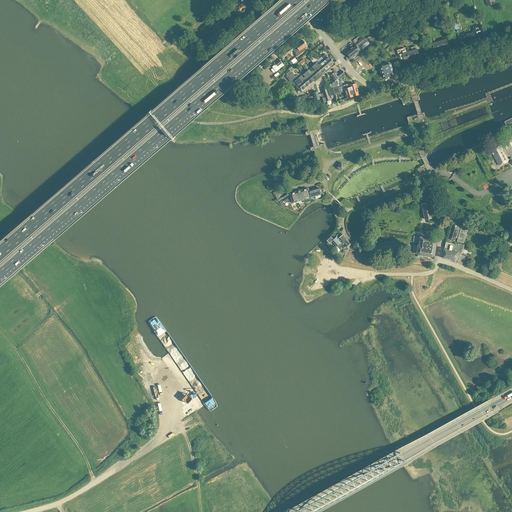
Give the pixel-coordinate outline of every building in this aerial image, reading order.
[(209,24),(212,22),(210,20),(200,29),(201,31),(209,24)] [(478,38),(477,35),(482,34),(479,25),(473,27),(474,31),(462,35),(464,42),(478,38)] [(358,41),(361,46),(367,41),(364,36),(358,41)] [(449,47),(446,39),(433,43),(435,51),(449,47)] [(305,50),(303,48),(306,46),(302,40),(285,52),(286,54),(293,50),(297,56),(305,50)] [(361,46),(360,46),(363,49),(369,43),(367,41),(361,46)] [(348,55),(358,47),(355,44),(353,46),(352,44),(349,46),(350,48),(346,52),(348,55)] [(359,54),(363,50),(363,49),(360,46),(358,48),(358,47),(348,55),(351,59),(358,53),(359,54)] [(419,56),(416,46),(411,47),(412,51),(403,53),(405,60),(419,56)] [(334,63),(328,57),(328,58),(325,54),(321,57),(323,59),(330,67),(334,63)] [(275,64),(272,66),(276,71),(284,65),(282,63),(280,60),(279,59),(274,62),(275,63),(275,64)] [(330,67),(323,59),(319,62),(317,60),(326,70),(330,67)] [(326,70),(317,60),(313,63),(315,65),(314,65),(322,73),(326,70)] [(394,75),(393,70),(391,64),(381,67),(384,78),(394,75)] [(322,73),(314,65),(312,66),(311,68),(318,77),(322,73)] [(318,77),(311,68),(309,69),(307,71),(307,72),(314,80),(318,77)] [(314,80),(307,72),(307,71),(306,70),(302,73),(305,77),(310,83),(314,80)] [(306,86),(299,78),(296,75),(295,76),(290,71),(286,74),(288,76),(287,76),(290,81),(293,79),(303,90),(306,86)] [(310,83),(305,77),(304,78),(301,76),(299,78),(306,86),(308,85),(310,83)] [(357,89),(355,83),(349,85),(349,84),(343,85),(343,86),(342,86),(340,78),(336,81),(338,89),(340,89),(341,93),(345,91),(345,93),(357,89)] [(338,89),(336,81),(332,83),(333,88),(335,94),(341,93),(340,89),(338,89)] [(359,95),(357,89),(345,93),(347,98),(359,95)] [(318,132),(309,135),(314,148),(319,146),(317,140),(321,139),(318,132)] [(507,161),(499,144),(487,150),(489,154),(492,152),(499,165),(507,161)] [(341,171),(345,166),(341,162),(337,167),(338,168),(341,171)] [(305,199),(310,197),(309,190),(308,188),(300,190),(303,200),(304,202),(306,202),(305,199)] [(318,188),(309,190),(310,197),(315,196),(316,199),(321,197),(320,194),(318,188)] [(281,196),(283,195),(279,189),(273,193),(276,198),(276,199),(280,196),(281,196)] [(292,203),(298,201),(295,192),(289,194),(292,203)] [(433,217),(430,203),(422,204),(425,219),(433,217)] [(451,228),(448,239),(455,241),(455,240),(459,226),(453,224),(451,228)] [(454,244),(451,260),(456,261),(455,262),(458,263),(464,245),(458,244),(459,241),(462,241),(464,233),(465,233),(465,232),(467,228),(459,226),(455,240),(457,241),(456,245),(454,244)] [(339,245),(347,239),(342,234),(339,237),(337,234),(336,236),(337,236),(333,239),(330,236),(326,239),(325,240),(328,245),(332,241),(337,246),(339,244),(339,245)] [(436,250),(436,247),(437,247),(437,244),(437,241),(438,241),(438,240),(437,240),(430,239),(430,238),(428,238),(427,238),(422,237),(421,237),(420,238),(421,238),(420,238),(420,237),(414,236),(413,242),(419,243),(419,242),(420,242),(420,245),(418,245),(418,246),(417,253),(419,255),(418,257),(422,258),(429,259),(432,259),(433,257),(435,256),(435,255),(435,252),(436,252),(436,250)] [(347,247),(351,243),(347,239),(339,245),(342,248),(344,250),(343,252),(346,254),(348,248),(347,247)] [(443,258),(451,260),(454,244),(455,241),(448,239),(447,243),(446,242),(443,258)] [(162,359),(168,368),(174,365),(167,355),(162,359)]
